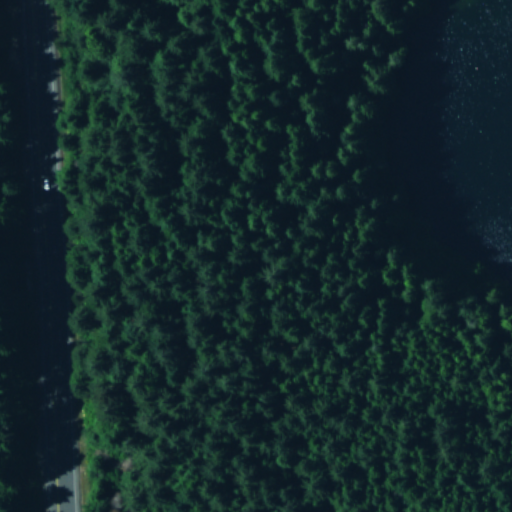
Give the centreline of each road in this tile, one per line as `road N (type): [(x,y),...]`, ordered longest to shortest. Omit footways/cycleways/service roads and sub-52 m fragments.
road 1 (trunk): [(52,511),(41,165)]
road 2 (trunk): [(41,165),(30,0)]
